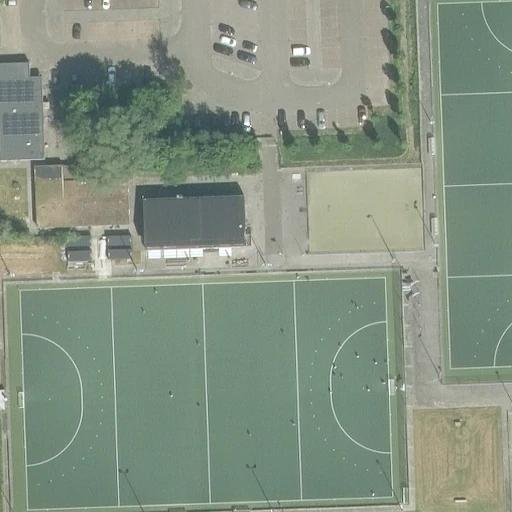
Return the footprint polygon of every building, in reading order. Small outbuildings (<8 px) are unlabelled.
[(0,132),(0,162),(44,161),(43,109),(43,104),(42,91),(42,78),(40,78),(41,83),(30,83),(29,64),(0,65),(0,85),(2,85),(4,132),(0,132)] [(34,168),(35,177),(37,229),(77,227),(77,222),(84,222),(85,227),(129,225),(128,180),(79,182),(75,183),(62,183),(62,167),(34,168)] [(74,167),(62,167),(62,183),(75,183),(74,167)] [(176,200),(143,201),(144,244),(145,244),(145,242),(244,238),(244,240),(246,240),(244,197),(182,200),(182,197),(176,197),(176,200)] [(94,262),(92,240),(71,241),(72,264),(94,262)] [(111,241),(112,262),(133,261),(132,240),(111,241)]
